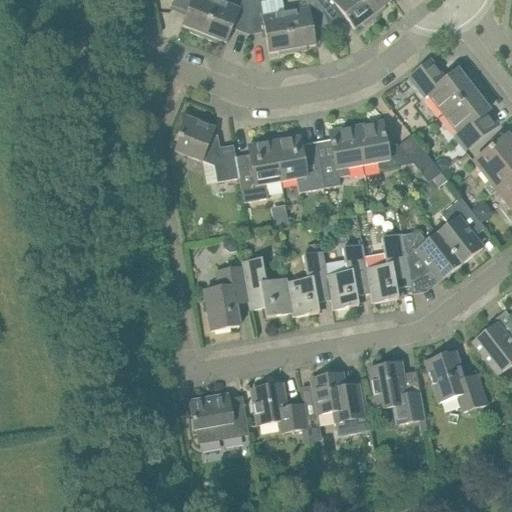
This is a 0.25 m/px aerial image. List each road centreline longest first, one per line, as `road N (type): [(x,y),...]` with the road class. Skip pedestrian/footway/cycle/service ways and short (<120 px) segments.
road 1 (residential): [(511,260),(409,334),(204,369),(189,361),(152,142),(181,70)]
road 2 (residential): [(181,70),(266,99),(328,89),(362,78),(458,5)]
